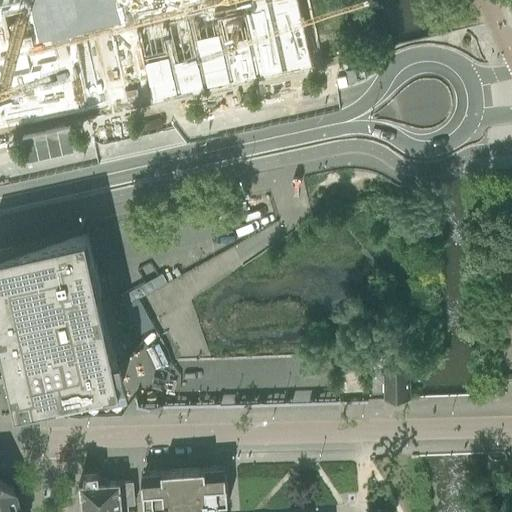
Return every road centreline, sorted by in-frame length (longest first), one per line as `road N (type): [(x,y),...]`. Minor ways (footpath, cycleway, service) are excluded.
road 1 (residential): [(56,511),(48,435),(415,428)]
road 2 (tertiary): [(344,123),(0,199)]
road 3 (unknown): [(0,88),(255,32),(257,0)]
road 4 (tertiary): [(467,81),(441,58),(406,58),(344,123)]
road 5 (tertiary): [(344,123),(427,153),(455,142),(469,123)]
